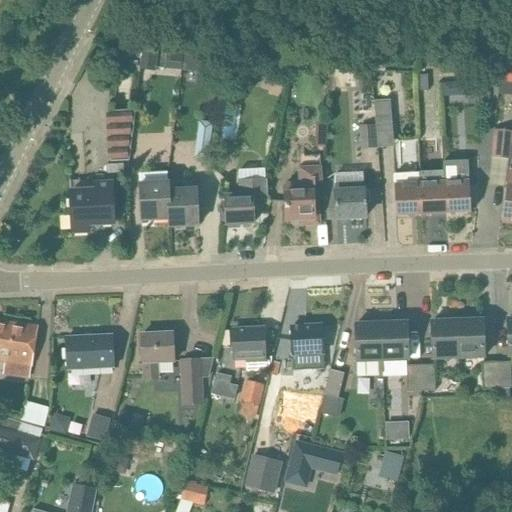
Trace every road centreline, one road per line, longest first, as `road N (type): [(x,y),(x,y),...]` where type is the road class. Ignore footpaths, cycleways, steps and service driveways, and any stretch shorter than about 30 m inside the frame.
road 1 (residential): [(0,282),(511,265)]
road 2 (unclassified): [(0,192),(95,0)]
